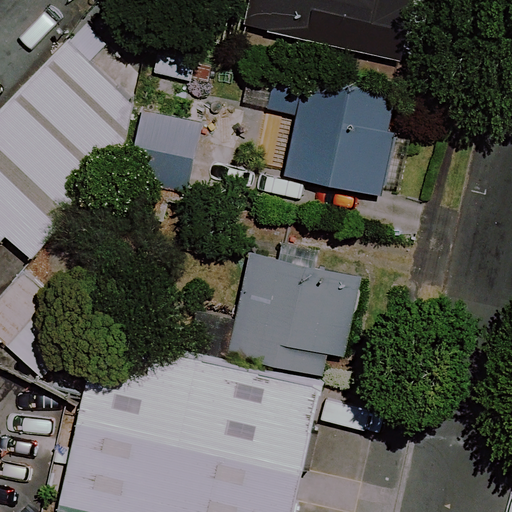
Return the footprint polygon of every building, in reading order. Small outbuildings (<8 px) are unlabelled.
[(430,0),(244,0),(239,25),(416,65),(430,0)] [(203,46),(162,37),(154,70),(195,80),(203,46)] [(189,138),(91,44),(0,138),(0,287),(36,250),(59,273),(189,138)] [(418,137),(393,133),(399,97),(279,75),(273,111),(302,116),(291,176),(382,192),(384,184),(409,188),(418,137)] [(345,353),(361,274),(252,252),(232,351),(325,369),(329,350),(345,353)] [(103,337),(106,334),(31,265),(0,298),(0,336),(56,388),(103,337)] [(336,511),(361,381),(139,339),(101,511),(336,511)]
